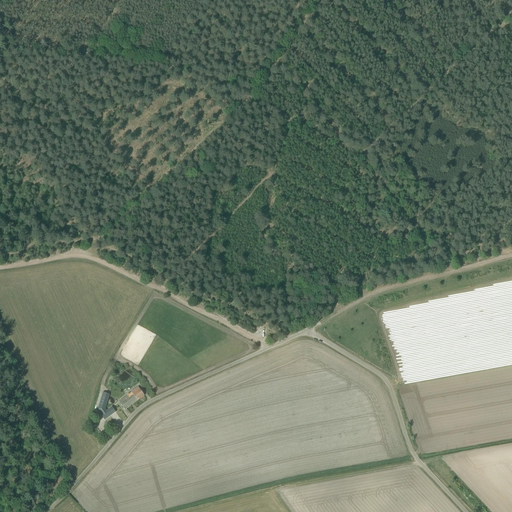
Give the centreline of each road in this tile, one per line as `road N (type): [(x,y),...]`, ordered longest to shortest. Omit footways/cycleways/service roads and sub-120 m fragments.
road 1 (unclassified): [(465,511),(410,448),(386,380),(306,330),(135,411),(45,511)]
road 2 (track): [(0,63),(32,50),(148,63),(248,96)]
road 3 (track): [(80,247),(268,348)]
road 4 (track): [(306,330),(374,289),(448,270)]
road 5 (track): [(361,155),(448,270)]
road 6 (track): [(248,96),(361,155)]
